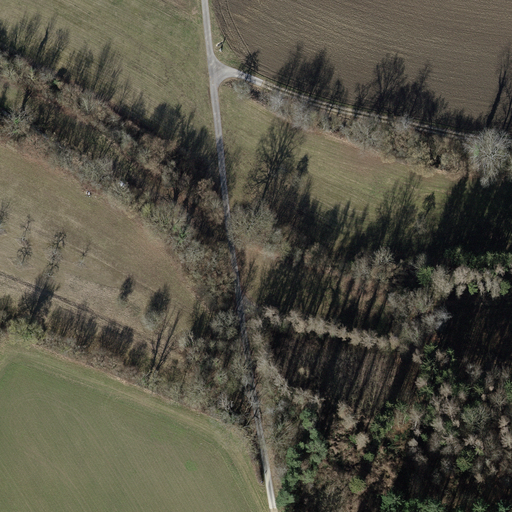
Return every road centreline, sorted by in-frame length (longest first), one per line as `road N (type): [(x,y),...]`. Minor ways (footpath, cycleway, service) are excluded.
road 1 (track): [(215,71),(273,499)]
road 2 (track): [(273,499),(208,425),(8,344),(0,360)]
road 3 (track): [(215,71),(325,103),(511,138)]
road 4 (track): [(242,301),(511,362)]
